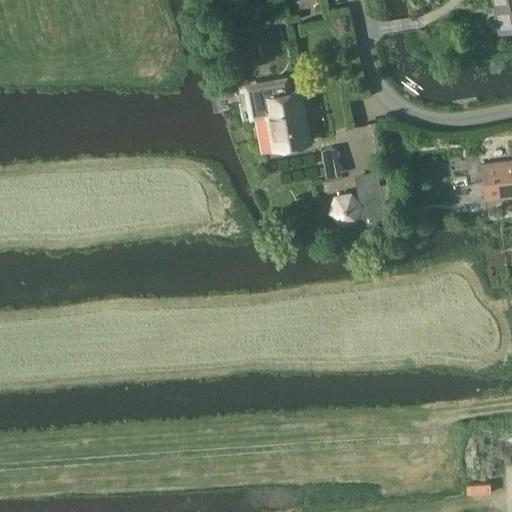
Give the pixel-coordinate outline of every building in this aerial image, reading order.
[(511,0),(496,0),(502,27),(511,24),(511,0)] [(253,110),(266,107),(275,147),(308,140),(297,90),(281,93),(278,81),(248,87),(253,110)] [(391,139),(393,164),(408,163),(407,138),(391,139)] [(511,158),(481,162),(485,198),(511,194),(511,158)] [(355,181),(323,181),(323,215),(382,216),(383,169),(355,169),(355,181)]
